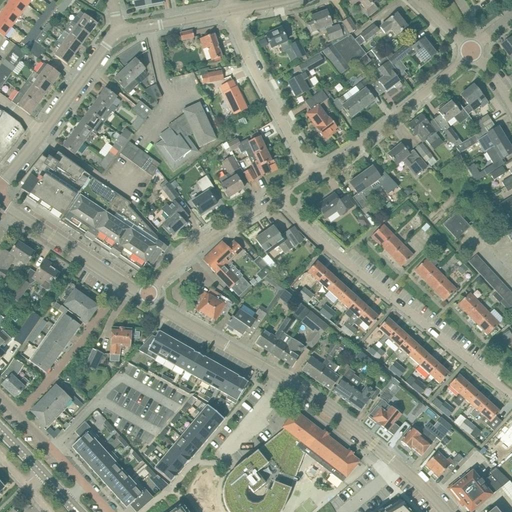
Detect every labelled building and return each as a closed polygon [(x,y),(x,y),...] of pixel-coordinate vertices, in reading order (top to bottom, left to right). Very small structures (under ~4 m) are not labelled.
[(20,0),(11,0),(7,6),(19,16),(27,5),(20,0)] [(64,0),(62,3),(57,11),(61,13),(62,14),(72,0),(64,0)] [(133,0),(135,8),(149,5),(147,0),(133,0)] [(359,6),(362,10),(368,17),(377,9),(373,4),(377,1),(376,0),(348,0),(352,5),(358,0),(362,3),(359,6)] [(57,4),(52,1),(49,5),(54,9),(57,4)] [(46,19),(54,9),(49,5),(41,16),(46,19)] [(19,16),(7,6),(0,15),(0,17),(12,26),(19,16)] [(50,21),(53,23),(61,13),(57,11),(50,21)] [(80,12),(76,16),(81,19),(78,23),(77,25),(89,34),(97,24),(84,15),(80,12)] [(306,25),(310,34),(311,36),(319,33),(317,29),(325,26),(326,30),(332,46),(349,34),(343,24),(338,26),(332,28),(331,24),(326,12),(311,18),(313,22),(306,25)] [(396,35),(399,33),(407,27),(396,14),(386,22),(387,23),(380,28),(385,33),(391,28),(396,35)] [(34,26),(39,29),(46,19),(41,16),(39,19),(34,26)] [(0,34),(4,37),(12,26),(0,17),(0,34)] [(343,22),(350,34),(356,30),(349,19),(343,22)] [(42,31),(46,34),(53,23),(50,21),(42,31)] [(69,35),(82,44),(89,34),(77,25),(69,35)] [(373,25),(355,40),(359,46),(379,31),(373,25)] [(34,41),(42,31),(39,29),(34,26),(26,37),(34,42),(34,41)] [(281,28),(266,35),(271,48),(280,44),(283,52),(292,48),(297,59),(305,56),(299,42),(289,46),(281,28)] [(57,41),(74,54),(82,44),(69,35),(64,31),(57,41)] [(194,37),(192,31),(180,34),(181,40),(194,37)] [(211,61),(212,60),(222,57),(214,34),(200,39),(203,49),(207,48),(211,61)] [(340,75),(366,54),(359,46),(355,40),(350,34),(350,35),(349,34),(332,46),(322,51),(340,75)] [(26,37),(21,43),(27,46),(30,47),(31,46),(34,42),(26,37)] [(423,62),(424,63),(436,54),(435,53),(430,47),(431,45),(432,46),(426,37),(425,37),(426,38),(424,39),(424,38),(413,47),(409,42),(403,47),(404,47),(388,60),(399,74),(406,69),(400,61),(407,55),(409,58),(417,53),(424,62),(423,62)] [(511,38),(502,45),(511,57),(511,56),(511,38)] [(34,42),(31,46),(41,53),(45,49),(39,44),(34,41),(34,42)] [(54,55),(59,59),(67,65),(74,54),(57,41),(54,45),(59,49),(54,55)] [(401,85),(399,82),(395,76),(399,74),(377,45),(371,50),(380,63),(378,65),(381,68),(378,70),(383,77),(380,80),(380,79),(378,81),(386,91),(394,86),(395,87),(398,86),(399,87),(401,85)] [(26,53),(23,51),(15,46),(12,50),(22,58),(26,53)] [(30,47),(28,50),(38,58),(41,53),(31,46),(30,47)] [(22,58),(12,50),(8,55),(19,63),(22,58)] [(298,77),(288,82),(296,97),(305,92),(313,88),(308,79),(311,77),(307,71),(308,71),(324,62),(319,53),(307,60),(308,61),(303,64),(294,69),(298,77)] [(19,63),(8,55),(5,60),(15,68),(19,63)] [(145,70),(141,66),(135,59),(124,69),(134,80),(145,70)] [(15,68),(5,60),(1,65),(12,72),(15,68)] [(44,63),(36,73),(40,76),(52,85),(60,75),(51,69),(47,66),(44,63)] [(12,72),(1,65),(0,66),(0,71),(8,77),(12,72)] [(134,80),(124,69),(114,79),(124,89),(129,94),(139,85),(134,80)] [(8,77),(0,71),(0,78),(5,82),(8,77)] [(221,71),(207,74),(198,76),(199,84),(209,82),(223,79),(221,71)] [(26,82),(45,95),(52,85),(40,76),(34,72),(26,82)] [(361,83),(349,91),(362,109),(374,100),(367,91),(373,87),(372,85),(370,83),(363,74),(360,76),(363,81),(361,83)] [(233,81),(226,85),(229,91),(224,93),(234,114),(246,108),(236,87),(236,88),(233,81)] [(19,92),(37,105),(45,95),(26,82),(19,92)] [(162,97),(156,84),(150,87),(156,100),(162,97)] [(469,116),(480,106),(481,108),(487,103),(473,86),(461,95),(468,105),(463,109),(469,116)] [(108,109),(112,112),(113,113),(117,108),(112,105),(117,98),(105,89),(96,100),(108,109)] [(351,118),(362,109),(349,91),(335,102),(326,89),(322,92),(328,99),(331,103),(332,104),(338,113),(344,108),(351,118)] [(323,138),(325,137),(326,139),(336,132),(334,130),(337,128),(329,118),(328,119),(319,106),(328,99),(322,92),(321,91),(313,97),(304,102),(311,111),(306,114),(316,127),(315,128),(323,138)] [(11,102),(30,115),(37,105),(19,92),(11,102)] [(100,121),(104,123),(112,112),(108,109),(96,100),(88,112),(100,121)] [(148,116),(152,111),(140,101),(136,106),(148,116)] [(437,110),(439,112),(438,112),(446,122),(453,117),(459,124),(469,117),(469,116),(463,109),(458,102),(457,103),(458,104),(454,107),(451,102),(445,107),(444,105),(437,110)] [(198,152),(186,136),(193,133),(199,147),(216,140),(199,103),(183,111),(184,114),(168,126),(169,127),(158,134),(163,140),(156,145),(173,170),(198,152)] [(148,116),(136,106),(132,111),(140,118),(137,122),(140,125),(148,116)] [(0,162),(25,132),(19,123),(3,111),(0,117),(0,162)] [(88,112),(79,123),(91,132),(95,135),(104,123),(100,121),(88,112)] [(408,125),(414,133),(416,135),(419,132),(426,140),(428,139),(432,144),(439,138),(435,133),(440,129),(433,120),(428,124),(421,115),(408,125)] [(479,131),(482,129),(492,123),(487,116),(475,124),(479,131)] [(91,132),(79,123),(71,134),(83,143),(91,132)] [(460,153),(480,141),(483,144),(490,140),(494,147),(506,140),(498,127),(486,135),(482,129),(479,131),(480,132),(462,143),(455,147),(459,154),(460,153)] [(451,128),(444,134),(455,147),(462,143),(451,128)] [(127,140),(131,133),(132,133),(125,129),(120,136),(127,140)] [(71,134),(63,146),(75,155),(83,143),(71,134)] [(453,153),(449,156),(452,160),(459,154),(455,147),(444,134),(440,137),(453,153)] [(127,140),(120,136),(112,147),(118,151),(127,140)] [(241,153),(245,152),(245,151),(248,157),(254,155),(266,149),(260,137),(249,142),(247,139),(239,143),(237,139),(228,144),(230,148),(231,151),(238,148),(241,153)] [(493,164),(505,157),(511,152),(511,150),(506,140),(494,147),(486,152),(493,164)] [(160,164),(129,142),(120,154),(131,161),(141,168),(152,177),(157,168),(160,164)] [(230,148),(228,144),(227,142),(216,148),(219,152),(224,151),(230,148)] [(416,148),(426,162),(432,157),(422,143),(416,148)] [(402,160),(408,167),(415,176),(421,172),(427,167),(413,150),(409,154),(401,144),(388,155),(396,165),(402,160)] [(118,151),(112,147),(104,158),(110,163),(118,151)] [(266,164),(271,161),(266,149),(254,155),(259,166),(253,169),(257,177),(270,172),(266,164)] [(28,195),(26,198),(57,218),(61,212),(61,213),(64,215),(89,176),(58,154),(52,161),(48,158),(46,161),(41,157),(20,183),(24,186),(21,190),(28,195)] [(229,173),(217,180),(220,186),(222,189),(227,198),(243,188),(234,172),(238,169),(231,157),(222,163),(229,173)] [(104,158),(99,165),(105,170),(110,163),(104,158)] [(372,166),(360,175),(369,186),(376,180),(380,185),(385,192),(389,190),(395,197),(403,192),(396,185),(394,186),(385,174),(380,178),(372,166)] [(486,175),(493,171),(490,166),(483,170),(486,175)] [(502,166),(490,174),(494,180),(506,173),(502,166)] [(511,168),(509,171),(511,176),(502,182),(505,187),(511,182),(511,168)] [(249,182),(256,178),(251,170),(244,174),(249,182)] [(352,198),(358,206),(361,210),(369,204),(364,197),(372,191),(369,186),(360,175),(349,183),(357,194),(352,198)] [(143,275),(149,265),(152,267),(162,251),(164,252),(168,247),(159,242),(160,240),(128,207),(131,203),(89,176),(64,215),(61,213),(61,212),(57,218),(143,275)] [(192,202),(195,206),(200,215),(216,204),(207,189),(212,186),(206,176),(196,183),(204,194),(192,202)] [(161,189),(172,202),(179,196),(169,183),(161,189)] [(317,206),(323,215),(325,218),(337,210),(341,216),(353,207),(346,196),(340,200),(335,193),(317,206)] [(511,205),(511,196),(499,204),(503,211),(511,205)] [(175,202),(169,207),(166,204),(160,209),(164,212),(169,218),(163,224),(173,236),(185,224),(182,221),(188,216),(175,202)] [(468,225),(462,218),(457,213),(443,225),(457,240),(466,231),(465,229),(468,225)] [(430,227),(426,223),(421,229),(425,232),(430,227)] [(381,247),(393,235),(383,225),(371,236),(381,247)] [(256,237),(257,239),(256,239),(266,254),(279,245),(285,253),(303,241),(300,236),(298,235),(297,236),(292,228),(280,237),(273,227),(267,232),(266,230),(256,237)] [(393,235),(381,247),(391,257),(403,245),(393,235)] [(26,266),(29,261),(35,253),(17,241),(9,253),(4,250),(0,256),(0,279),(2,281),(8,272),(6,270),(15,258),(26,266)] [(234,241),(227,247),(236,256),(242,250),(234,241)] [(222,242),(203,260),(229,288),(230,288),(238,296),(250,286),(241,277),(244,275),(238,269),(234,273),(235,274),(235,275),(226,266),(236,256),(227,247),(222,242)] [(403,245),(391,257),(401,267),(413,255),(403,245)] [(266,254),(261,258),(270,268),(276,263),(274,261),(273,262),(266,254)] [(476,255),(469,262),(468,262),(472,267),(480,259),(476,255)] [(256,275),(258,277),(254,280),(253,278),(249,282),(254,287),(263,279),(266,276),(269,273),(272,271),(270,268),(261,258),(259,257),(253,262),(261,270),(256,275)] [(36,272),(32,278),(36,280),(42,285),(41,285),(46,289),(49,288),(59,273),(50,267),(52,265),(46,261),(44,259),(41,264),(36,272)] [(426,259),(422,264),(414,271),(424,281),(436,269),(426,259)] [(484,264),(480,259),(472,267),(476,271),(484,264)] [(317,262),(310,269),(308,272),(318,281),(327,271),(317,262)] [(476,271),(481,275),(488,268),(484,264),(476,271)] [(481,275),(485,280),(492,273),(488,268),(481,275)] [(436,269),(424,281),(434,291),(446,279),(436,269)] [(328,290),(337,280),(327,271),(318,281),(328,290)] [(269,273),(266,276),(283,289),(285,286),(269,273)] [(485,280),(489,284),(497,277),(492,273),(485,280)] [(497,277),(489,284),(494,289),(501,282),(497,277)] [(446,279),(434,291),(444,301),(456,289),(446,279)] [(23,280),(11,297),(18,302),(29,284),(23,280)] [(337,280),(328,290),(338,300),(347,289),(337,280)] [(494,289),(496,292),(498,294),(506,287),(501,282),(494,289)] [(302,299),(309,291),(304,287),(303,288),(300,285),(294,291),(298,294),(298,295),(302,299)] [(506,287),(498,294),(503,299),(511,292),(506,287)] [(73,292),(69,297),(65,295),(63,299),(66,301),(63,305),(81,318),(79,320),(85,325),(98,307),(77,292),(74,289),(73,292)] [(215,321),(221,312),(228,300),(210,289),(207,295),(200,291),(197,296),(203,299),(197,309),(198,310),(197,312),(202,314),(202,313),(215,321)] [(348,309),(358,299),(347,289),(338,300),(348,309)] [(309,291),(302,299),(307,303),(314,295),(309,291)] [(503,299),(498,294),(496,292),(492,296),(499,303),(503,299)] [(503,299),(504,301),(507,303),(511,298),(511,293),(511,292),(503,299)] [(470,293),(465,298),(457,305),(468,315),(480,303),(470,293)] [(354,323),(368,308),(358,299),(348,309),(353,313),(349,319),(347,322),(340,330),(345,333),(351,326),(354,323)] [(510,307),(507,303),(504,301),(502,304),(507,310),(510,307)] [(62,314),(65,309),(56,303),(53,308),(62,314)] [(480,303),(468,315),(477,325),(489,313),(480,303)] [(302,304),(294,313),(302,320),(310,311),(302,304)] [(325,304),(319,312),(324,316),(330,309),(325,304)] [(232,316),(226,325),(228,326),(227,328),(232,332),(234,330),(242,336),(245,332),(248,328),(250,329),(253,324),(258,328),(264,319),(269,311),(266,309),(260,306),(255,313),(252,318),(239,309),(234,318),(232,316)] [(368,308),(354,323),(358,327),(363,322),(369,327),(371,325),(378,317),(368,308)] [(330,309),(324,316),(329,320),(335,313),(330,309)] [(328,327),(310,311),(301,323),(319,338),(325,332),(328,327)] [(489,313),(477,325),(487,335),(499,323),(489,313)] [(80,326),(72,320),(64,315),(56,327),(69,336),(71,334),(73,335),(80,326)] [(286,317),(282,324),(279,328),(280,329),(279,330),(283,333),(278,340),(279,341),(270,353),(278,358),(281,354),(282,355),(288,347),(286,345),(291,338),(286,335),(294,322),(286,317)] [(388,318),(381,326),(378,329),(385,335),(375,345),(374,344),(368,352),(373,356),(379,349),(389,338),(398,328),(388,318)] [(47,323),(43,320),(29,341),(32,343),(47,323)] [(351,326),(345,333),(350,338),(356,330),(351,326)] [(47,338),(63,350),(69,341),(67,339),(69,336),(56,327),(47,338)] [(135,332),(135,330),(112,328),(109,354),(119,355),(120,349),(123,349),(124,347),(130,347),(130,338),(138,339),(139,332),(135,332)] [(263,331),(260,335),(255,343),(270,353),(279,341),(278,340),(283,333),(279,330),(280,329),(279,328),(273,337),(263,331)] [(389,338),(393,342),(399,347),(408,337),(398,328),(389,338)] [(0,368),(9,359),(0,350),(0,348),(2,346),(1,344),(7,338),(0,331),(0,368)] [(152,335),(138,350),(145,354),(155,360),(157,356),(157,355),(167,337),(158,331),(155,337),(152,335)] [(311,358),(308,363),(302,371),(316,381),(325,367),(326,367),(333,357),(332,357),(345,340),(341,336),(337,343),(334,341),(326,353),(329,355),(322,364),(318,362),(319,361),(312,357),(311,358)] [(165,360),(166,360),(176,342),(167,337),(157,355),(157,356),(165,360)] [(408,337),(399,347),(409,356),(418,346),(408,337)] [(39,350),(52,360),(54,357),(56,359),(63,350),(47,338),(39,350)] [(305,347),(291,338),(286,345),(288,347),(282,355),(281,354),(278,358),(293,368),(301,355),(300,354),(305,347)] [(185,347),(176,342),(166,360),(175,366),(185,347)] [(419,366),(428,355),(418,346),(409,356),(419,366)] [(175,366),(183,371),(194,352),(185,347),(175,366)] [(103,354),(91,348),(83,365),(94,371),(103,354)] [(379,349),(373,356),(378,360),(384,353),(379,349)] [(52,360),(39,350),(30,362),(46,373),(53,364),(51,362),(52,360)] [(203,357),(194,352),(183,371),(192,376),(203,357)] [(350,368),(355,371),(364,357),(360,354),(350,368)] [(428,355),(419,366),(429,375),(439,364),(428,355)] [(192,376),(201,381),(212,362),(203,357),(192,376)] [(7,370),(6,371),(11,375),(13,377),(15,376),(17,375),(22,369),(21,369),(23,366),(20,364),(13,360),(7,370)] [(221,367),(212,362),(201,381),(210,386),(221,367)] [(396,362),(389,369),(394,374),(401,366),(396,362)] [(337,372),(343,376),(349,369),(350,367),(344,363),(337,372)] [(439,364),(429,375),(440,384),(449,374),(439,364)] [(401,366),(394,374),(399,378),(406,370),(401,366)] [(212,387),(219,391),(230,372),(221,367),(210,386),(212,387)] [(330,390),(336,382),(339,377),(326,367),(325,367),(316,381),(330,390)] [(355,373),(349,369),(343,376),(332,392),(346,402),(356,388),(361,380),(354,374),(355,373)] [(227,395),(228,396),(239,377),(230,372),(219,391),(227,395)] [(28,382),(24,378),(19,383),(11,375),(2,385),(15,398),(24,388),(24,387),(28,382)] [(459,375),(452,382),(449,386),(459,395),(469,384),(459,375)] [(248,382),(239,377),(228,396),(227,395),(227,396),(226,398),(226,399),(228,400),(236,404),(237,401),(241,394),(245,389),(244,389),(248,382)] [(411,386),(410,387),(415,391),(422,383),(417,379),(414,382),(411,386)] [(83,405),(66,389),(59,382),(30,412),(39,420),(37,422),(44,429),(71,400),(80,409),(83,405)] [(422,383),(415,391),(420,395),(427,387),(422,383)] [(479,394),(469,384),(459,395),(470,404),(479,394)] [(356,388),(346,402),(360,412),(370,399),(373,401),(381,391),(377,388),(374,392),(366,386),(362,392),(356,388)] [(386,389),(385,390),(379,398),(381,400),(368,417),(376,424),(377,423),(393,436),(399,428),(394,423),(400,415),(387,404),(394,396),(386,389)] [(489,403),(479,394),(470,404),(480,413),(489,403)] [(438,409),(443,413),(450,405),(444,401),(442,404),(438,409)] [(420,403),(411,414),(416,419),(422,413),(426,408),(420,403)] [(500,412),(489,403),(480,413),(484,417),(490,422),(487,425),(494,431),(502,422),(496,417),(500,412)] [(450,405),(443,413),(448,417),(455,409),(450,405)] [(224,419),(207,406),(201,414),(217,427),(224,419)] [(223,491),(223,493),(223,498),(224,503),(226,508),(228,511),(280,511),(283,509),(285,504),(304,453),(342,483),(349,474),(350,474),(354,469),(353,468),(359,461),(351,455),(353,453),(349,450),(347,452),(327,436),(328,434),(324,431),(323,433),(295,411),(282,427),(285,429),(246,460),(234,470),(232,472),(229,476),(226,481),(224,485),(223,491)] [(201,414),(194,421),(211,435),(217,427),(201,414)] [(412,428),(401,441),(402,442),(402,444),(405,446),(406,446),(410,449),(411,448),(417,441),(418,443),(421,439),(425,442),(426,441),(424,439),(428,435),(427,434),(441,419),(436,415),(419,435),(412,428)] [(411,448),(421,456),(428,448),(436,438),(440,441),(451,428),(441,419),(427,434),(428,435),(424,439),(426,441),(425,442),(421,439),(418,443),(417,441),(411,448)] [(466,419),(459,427),(464,431),(471,423),(466,419)] [(204,443),(211,435),(194,421),(187,429),(204,443)] [(80,439),(71,447),(79,455),(95,441),(99,437),(85,422),(75,432),(80,439)] [(471,423),(464,431),(469,435),(475,428),(476,427),(471,423)] [(502,431),(496,437),(509,448),(511,444),(511,424),(504,433),(502,431)] [(46,431),(53,438),(54,438),(60,432),(57,429),(54,432),(49,428),(46,431)] [(181,437),(197,451),(204,443),(187,429),(181,437)] [(181,437),(174,445),(191,459),(197,451),(181,437)] [(79,455),(85,462),(101,448),(95,441),(79,455)] [(184,467),(191,459),(174,445),(168,453),(184,467)] [(101,448),(85,462),(92,470),(108,455),(101,448)] [(92,470),(100,478),(116,464),(119,460),(112,452),(108,455),(92,470)] [(437,452),(432,457),(425,465),(438,477),(452,463),(448,459),(446,461),(437,452)] [(168,453),(161,461),(177,475),(184,467),(168,453)] [(463,459),(459,454),(455,459),(459,463),(463,459)] [(172,481),(177,475),(161,461),(154,469),(171,483),(172,481)] [(122,471),(116,464),(100,478),(106,485),(122,471)] [(482,481),(458,501),(459,504),(461,502),(469,511),(471,511),(487,499),(509,481),(495,468),(489,472),(491,475),(483,481),(482,481)] [(454,482),(447,488),(458,501),(482,481),(472,470),(470,472),(469,470),(454,482)] [(122,471),(106,485),(113,493),(129,478),(122,471)] [(129,478),(113,493),(119,500),(135,485),(129,478)] [(135,485),(119,500),(127,508),(136,500),(143,507),(153,498),(146,491),(139,482),(135,485)]
